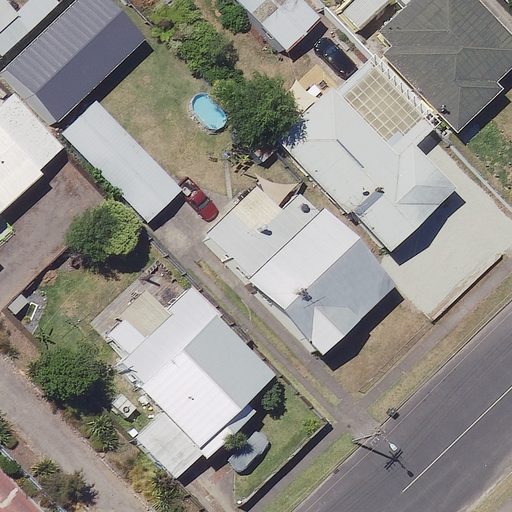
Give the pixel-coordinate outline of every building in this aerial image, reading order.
[(314,24),(289,0),(216,0),(276,61),(314,24)] [(511,65),(451,0),(416,0),(366,47),(449,136),(489,98),(483,91),(511,65)] [(0,33),(14,21),(0,6),(0,33)] [(432,125),(364,56),(268,150),(378,262),(444,197),(402,155),(432,125)] [(0,210),(58,159),(4,100),(0,103),(0,210)] [(174,195),(90,109),(57,141),(141,227),(174,195)] [(381,296),(293,199),(245,243),(222,217),(196,241),(308,363),(381,296)] [(260,385),(178,295),(158,314),(139,293),(112,318),(134,342),(108,366),(153,416),(128,439),(171,487),(243,421),(232,410),(260,385)]
